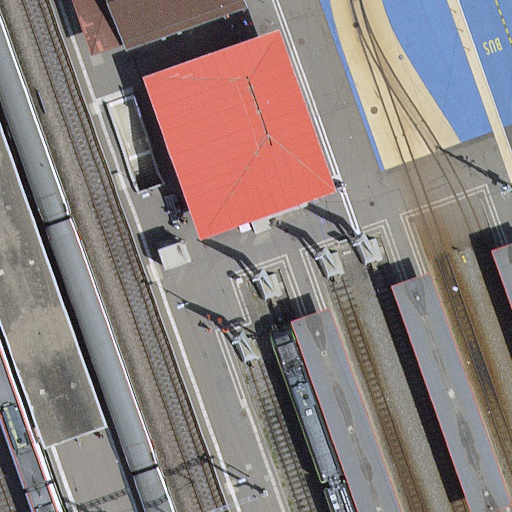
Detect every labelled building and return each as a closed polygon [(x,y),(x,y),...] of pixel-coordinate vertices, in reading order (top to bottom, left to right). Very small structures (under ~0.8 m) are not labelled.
[(125,43),(110,0),(75,0),(95,54),(125,43)] [(128,50),(243,8),(240,0),(110,0),(125,43),(128,50)] [(201,238),(339,191),(285,45),(280,29),(254,38),(142,78),(201,238)] [(113,423),(0,103),(0,297),(52,444),(113,423)] [(511,241),(498,247),(511,286),(511,241)] [(485,511),(511,502),(511,501),(431,272),(398,284),(479,511),(485,511)] [(403,511),(333,308),(297,320),(365,511),(403,511)]
